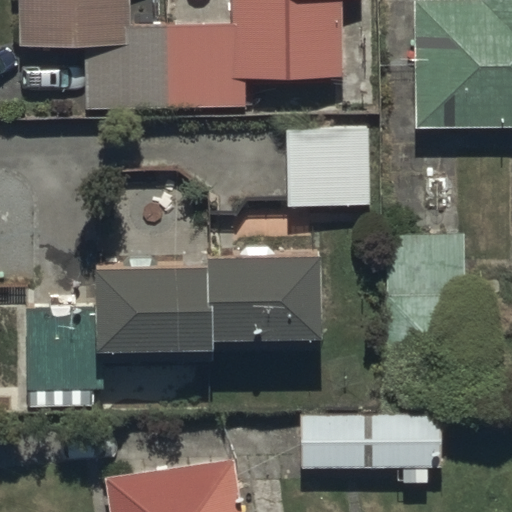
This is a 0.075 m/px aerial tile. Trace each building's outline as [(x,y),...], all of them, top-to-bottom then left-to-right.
[(171,104),(172,20),(130,20),(130,0),(15,0),(16,45),(88,45),(88,105),(171,104)] [(234,0),(235,20),(172,20),(171,104),(246,103),(246,81),(340,80),(339,0),(234,0)] [(511,127),(511,0),(482,0),(483,1),(416,2),(418,129),(511,127)] [(370,124),(284,127),(286,207),(373,205),(370,124)] [(480,288),(465,288),(463,233),(388,236),(393,358),(483,355),(480,288)] [(319,254),(210,253),(210,266),(96,265),(96,304),(27,303),(26,390),(102,391),(102,360),(211,362),(211,348),(318,349),(319,254)] [(446,412),(299,412),(299,464),(400,465),(400,481),(428,481),(428,465),(446,465),(446,412)] [(239,511),(231,460),(104,480),(109,511),(239,511)]
